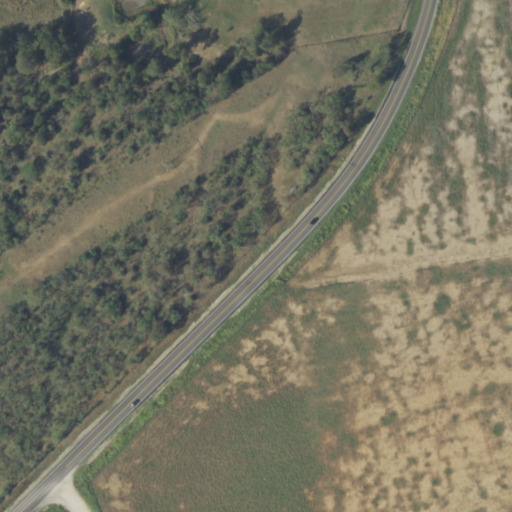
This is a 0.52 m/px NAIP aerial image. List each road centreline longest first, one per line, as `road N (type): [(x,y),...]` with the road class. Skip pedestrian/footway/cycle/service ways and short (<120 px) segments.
road 1 (tertiary): [(21,511),(346,180),(401,89),(431,0)]
road 2 (residential): [(249,283),(511,266)]
